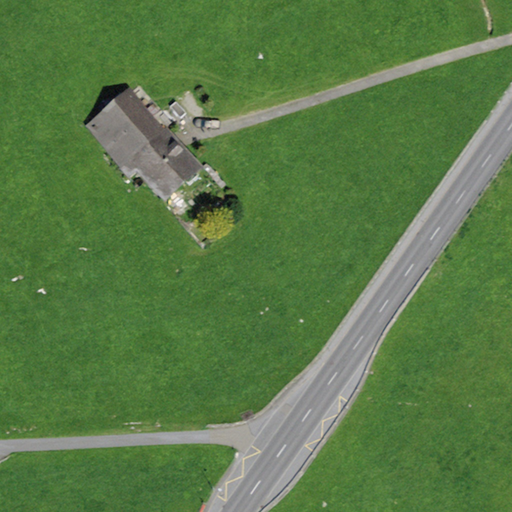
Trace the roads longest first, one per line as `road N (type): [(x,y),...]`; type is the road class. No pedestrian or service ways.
road 1 (secondary): [(238,511),(511,122)]
road 2 (track): [(210,135),(511,40)]
